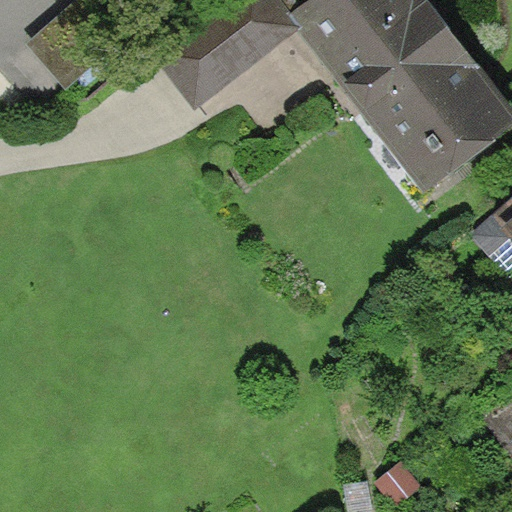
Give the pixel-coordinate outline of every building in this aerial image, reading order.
[(128,41),(92,0),(80,0),(27,47),(68,94),(128,41)] [(135,0),(148,15),(165,0),(135,0)] [(275,0),(221,0),(155,50),(201,111),(302,34),(292,21),(275,0)] [(511,126),(511,115),(423,0),(320,0),(292,21),(302,34),(424,193),(511,126)] [(511,200),(492,217),(511,239),(511,200)]
